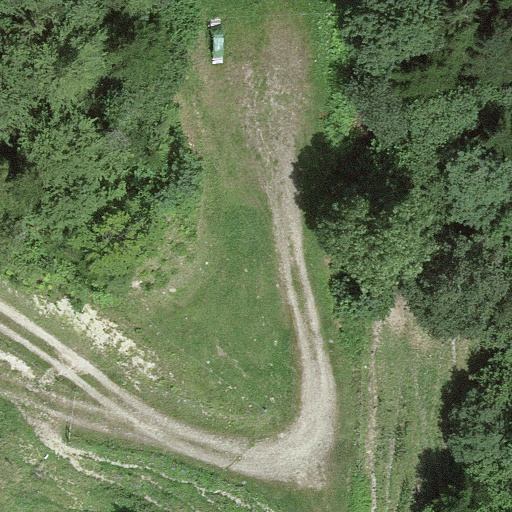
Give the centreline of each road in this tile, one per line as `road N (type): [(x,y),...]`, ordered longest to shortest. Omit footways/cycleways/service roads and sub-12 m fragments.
road 1 (track): [(265,36),(304,395),(294,432),(261,457),(157,433),(0,320)]
road 2 (track): [(0,392),(110,429),(157,433)]
